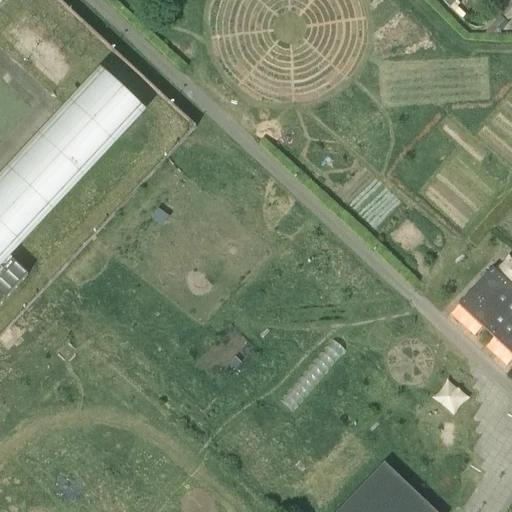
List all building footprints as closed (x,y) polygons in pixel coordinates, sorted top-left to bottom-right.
[(0,0),(0,304),(26,277),(4,256),(136,114),(99,80),(0,185),(0,0)] [(458,0),(441,0),(440,1),(449,10),(458,0)] [(511,17),(511,5),(501,17),(507,23),(511,17)] [(499,18),(491,26),(499,33),(507,25),(499,18)] [(366,116),(349,136),(366,151),(383,131),(366,116)] [(511,357),(511,289),(492,271),(458,307),(511,357)] [(290,409),(344,352),(332,341),(278,398),(290,409)] [(292,481),(311,463),(292,444),(274,462),(292,481)] [(432,511),(383,465),(339,511),(432,511)]
